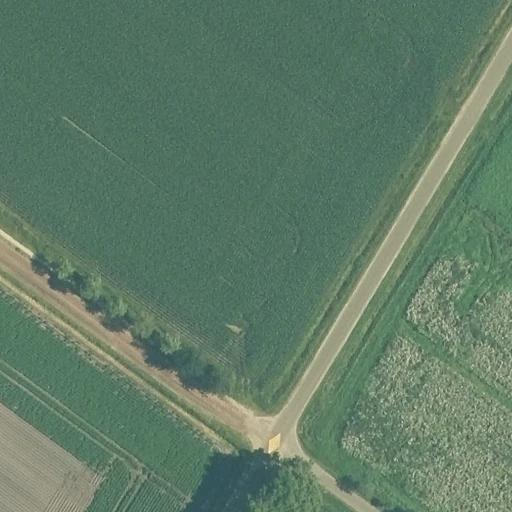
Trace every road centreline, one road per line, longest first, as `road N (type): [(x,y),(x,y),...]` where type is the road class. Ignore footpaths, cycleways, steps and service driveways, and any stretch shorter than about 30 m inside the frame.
road 1 (unclassified): [(270,447),(511,44)]
road 2 (track): [(270,447),(0,252)]
